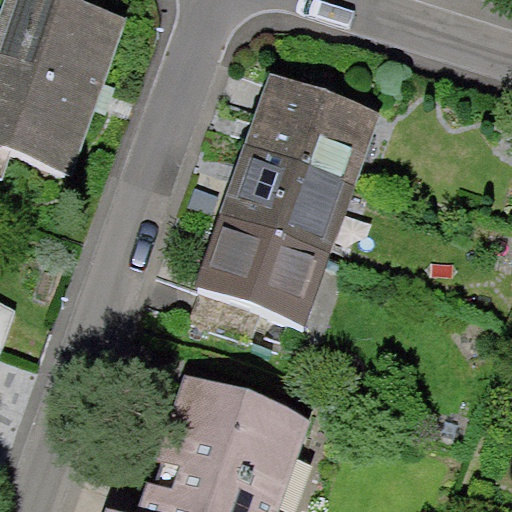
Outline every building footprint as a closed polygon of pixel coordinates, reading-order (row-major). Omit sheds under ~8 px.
[(117,29),(35,0),(12,0),(0,34),(0,48),(8,52),(0,72),(0,181),(0,182),(8,158),(65,178),(89,108),(117,29)] [(247,156),(340,189),(364,121),(376,125),(377,122),(272,85),(272,88),(261,120),(249,155),(247,156)] [(340,189),(247,156),(248,157),(235,192),(224,223),(223,225),(316,258),(340,189)] [(303,329),(291,325),(316,258),(223,225),(223,226),(211,261),(200,292),(198,295),(201,296),(190,326),(248,346),(259,317),(302,332),(303,329)] [(274,511),(302,433),(190,393),(147,511),(274,511)]
